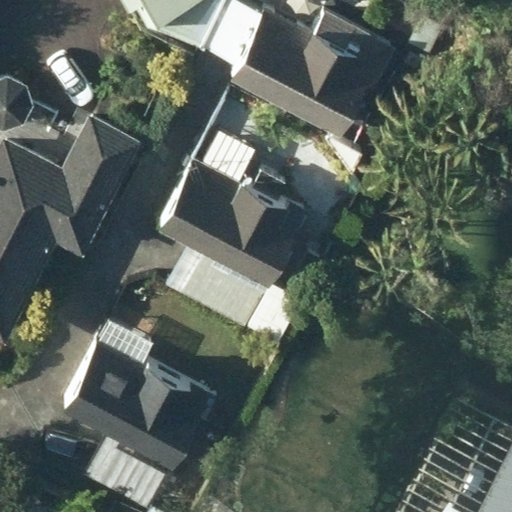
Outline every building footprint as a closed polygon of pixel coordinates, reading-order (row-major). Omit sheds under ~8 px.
[(132,0),(141,17),(222,54),(252,1),(250,0),(132,0)] [(268,0),(252,0),(252,1),(222,54),(218,61),(329,122),(357,68),(369,76),(390,38),(320,1),(309,23),(268,0)] [(0,319),(46,228),(73,242),(130,127),(78,101),(63,134),(45,124),(54,108),(23,94),(17,72),(0,62),(0,319)] [(186,149),(151,217),(196,238),(173,281),(239,314),(243,309),(275,325),(292,293),(259,278),(258,279),(211,255),(214,247),(258,270),(291,206),(275,197),(277,192),(269,188),(278,173),(253,159),(244,175),(235,169),(250,142),(213,122),(197,154),(186,149)] [(356,141),(327,125),(322,135),(344,163),(356,141)] [(511,157),(472,212),(511,240),(511,157)] [(88,326),(52,394),(88,415),(64,455),(163,511),(172,511),(187,484),(160,468),(164,462),(126,441),(129,437),(163,455),(203,385),(140,348),(136,354),(88,326)] [(511,511),(511,445),(478,511),(511,511)] [(306,511),(319,486),(275,465),(253,510),(257,511),(306,511)]
